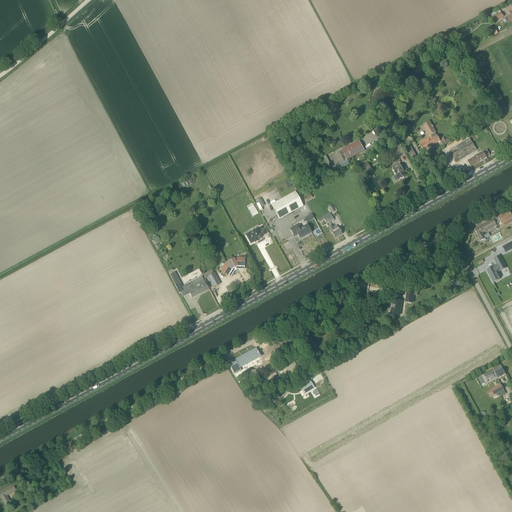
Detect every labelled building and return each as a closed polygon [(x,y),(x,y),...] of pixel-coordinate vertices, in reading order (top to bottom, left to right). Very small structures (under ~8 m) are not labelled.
[(501,13),(493,17),(495,21),(504,17),(501,12),(501,13)] [(423,151),(440,141),(429,121),(423,125),(429,137),(419,143),(423,151)] [(282,138),(286,145),(291,142),(287,136),(282,138)] [(446,141),(442,143),(443,146),(456,139),(454,136),(446,141)] [(364,151),(359,141),(342,150),(338,152),(343,162),(333,167),(335,172),(349,164),(347,160),(359,153),(364,151)] [(412,149),(409,144),(403,142),(402,143),(407,152),(412,149)] [(477,150),(472,142),(451,155),(456,163),(461,160),(461,159),(477,150)] [(401,146),(400,147),(398,144),(394,147),(395,149),(392,151),(396,157),(404,152),(401,146)] [(479,155),(468,161),(471,166),(487,158),(483,152),(478,154),(479,155)] [(362,165),(367,172),(371,170),(367,162),(362,165)] [(396,175),(397,175),(399,179),(401,178),(401,179),(404,177),(404,176),(405,176),(403,171),(404,171),(399,163),(392,167),(393,169),(393,170),(396,175)] [(305,194),(304,198),(306,202),(313,198),(309,192),(305,194)] [(294,211),(286,197),(271,205),(279,219),(294,211)] [(255,207),(249,210),(253,217),(258,214),(255,207)] [(498,217),(500,221),(502,224),(511,218),(511,216),(509,211),(498,217)] [(331,215),(329,213),(323,217),(324,219),(327,224),(334,221),(331,215)] [(486,240),(485,239),(490,236),(489,233),(484,236),(482,233),(496,225),(493,219),(474,229),(478,236),(481,241),(483,240),(484,241),(486,240)] [(294,237),(298,235),(300,239),(311,233),(307,225),(301,228),(299,225),(297,226),(297,225),(290,229),(294,237)] [(336,225),(333,227),(331,225),(328,227),(334,238),(342,234),(338,228),(336,225)] [(261,239),(260,236),(262,235),(259,229),(256,230),(246,236),(250,244),(254,242),(255,243),(258,241),(257,241),(261,239)] [(511,244),(511,242),(502,247),(505,253),(511,249),(511,244)] [(500,271),(501,271),(506,268),(499,256),(494,259),(497,265),(493,267),(493,266),(486,270),(493,283),(500,279),(497,273),(500,271)] [(235,258),(226,264),(221,271),(231,277),(234,271),(237,269),(244,269),(244,259),(235,258)] [(184,291),(181,285),(175,272),(170,275),(179,294),(184,291)] [(208,276),(214,287),(219,284),(214,273),(208,276)] [(459,279),(453,282),(456,290),(463,287),(459,279)] [(195,285),(191,287),(187,290),(192,298),(208,289),(203,280),(195,285)] [(393,308),(393,309),(394,309),(394,314),(402,314),(402,300),(394,300),(394,305),(393,305),(393,306),(394,306),(394,308),(393,308)] [(258,354),(257,352),(255,349),(236,359),(241,367),(259,357),(258,354)] [(230,365),(235,374),(240,371),(239,368),(236,363),(236,362),(230,365)] [(496,375),(498,379),(505,375),(501,365),(493,370),(493,371),(491,372),(484,375),(486,380),(494,376),(493,376),(496,375)] [(310,381),(300,387),(302,391),(303,390),(306,394),(315,388),(310,381)] [(494,395),(496,394),(504,390),(501,384),(491,390),(487,392),(490,397),(494,395)] [(506,408),(488,417),(491,422),(505,414),(504,412),(508,410),(506,408)] [(0,491),(0,499),(1,499),(5,506),(10,503),(6,496),(15,491),(12,485),(0,491)] [(26,511),(31,508),(28,502),(23,504),(26,511)]
